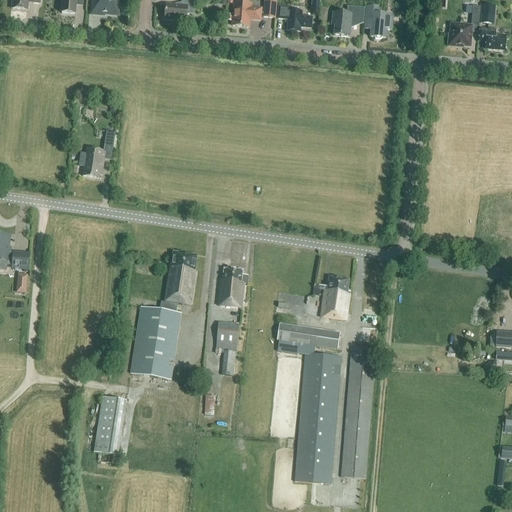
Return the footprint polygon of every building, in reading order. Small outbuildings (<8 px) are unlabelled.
[(13,0),(12,10),(27,11),(27,1),(33,2),(32,4),(40,4),(40,0),(13,0)] [(83,0),(62,0),(61,14),(75,15),(76,4),(83,5),(83,0)] [(92,0),(91,15),(103,16),(104,16),(104,15),(105,15),(117,16),(118,0),(92,0)] [(166,5),(164,21),(177,22),(176,24),(184,24),(184,23),(186,23),(187,11),(195,12),(195,0),(181,0),(181,6),(166,5)] [(276,19),(277,3),(264,1),(263,18),(276,19)] [(319,10),(320,1),(312,1),(311,10),(319,10)] [(235,5),(233,27),(248,28),(249,19),(253,19),(253,21),(260,22),(261,9),(250,9),(250,6),(235,5)] [(494,25),(496,7),(482,6),(480,24),(494,25)] [(473,7),(471,24),(479,25),(481,7),(473,7)] [(289,9),(279,8),(278,20),(288,21),(287,32),(300,33),(300,29),(311,30),(312,18),(301,17),(302,13),(289,12),(289,9)] [(331,26),(334,27),(334,36),(349,38),(351,23),(358,24),(359,9),(347,8),(347,15),(333,13),(331,26)] [(366,22),(365,30),(371,31),(370,39),(385,40),(386,31),(391,31),(392,17),(378,16),(378,10),(367,9),(366,22)] [(470,47),(471,27),(451,26),(450,36),(449,36),(448,47),(457,47),(458,46),(470,47)] [(480,29),(479,43),(486,43),(485,50),(505,52),(506,37),(495,36),(496,29),(487,28),(487,29),(480,29)] [(106,132),(104,147),(114,148),(116,133),(106,132)] [(103,152),(86,149),(82,177),(98,179),(99,176),(102,176),(104,160),(102,160),(103,152)] [(11,269),(28,270),(30,253),(9,250),(10,236),(0,236),(0,261),(5,262),(5,265),(11,266),(11,269)] [(141,308),(130,374),(171,381),(181,314),(176,314),(177,306),(182,306),(182,305),(191,307),(197,272),(194,272),(196,257),(174,254),(173,255),(172,256),(172,259),(172,260),(172,264),(171,269),(168,268),(163,303),(161,303),(160,311),(141,308)] [(223,281),(221,281),(219,307),(242,309),(244,284),(248,284),(249,276),(242,275),(243,271),(224,270),(223,281)] [(26,294),(27,276),(18,275),(16,293),(26,294)] [(346,322),(350,292),(347,292),(348,281),(330,278),(329,287),(314,285),(314,290),(324,291),(321,318),(346,322)] [(234,377),(239,326),(218,324),(215,349),(221,350),(225,350),(222,376),(234,377)] [(277,341),(280,342),(278,352),(297,355),(297,354),(305,355),(313,355),(315,347),(337,350),(340,334),(279,325),(277,341)] [(511,333),(497,332),(495,348),(511,348),(511,333)] [(365,480),(376,351),(351,349),(341,478),(365,480)] [(511,352),(496,351),(496,359),(511,360),(511,352)] [(341,358),(313,355),(305,355),(295,482),(331,485),(341,358)] [(214,415),(214,396),(205,396),(205,415),(214,415)] [(102,399),(93,453),(118,457),(126,402),(102,399)] [(511,459),(511,449),(503,448),(502,459),(511,459)]
